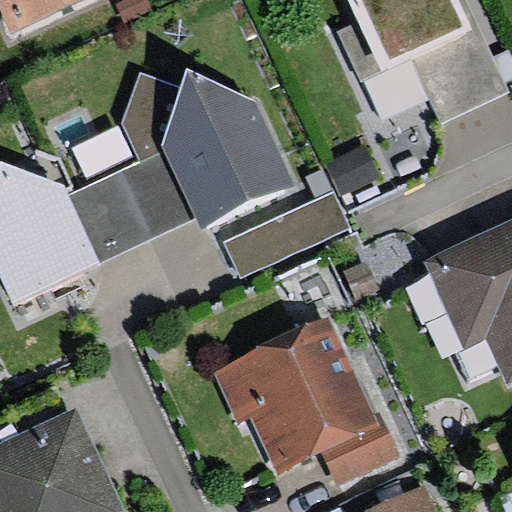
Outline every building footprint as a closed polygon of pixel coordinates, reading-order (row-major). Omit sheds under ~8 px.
[(0,0),(0,15),(10,39),(97,0),(0,0)] [(456,0),(350,0),(389,82),(413,71),(440,129),(503,99),(456,0)] [(201,243),(293,200),(258,126),(154,94),(138,146),(179,155),(120,182),(152,250),(195,230),(201,243)] [(330,175),(341,200),(376,185),(364,160),(330,175)] [(0,268),(23,318),(101,282),(94,268),(147,244),(119,182),(67,205),(0,185),(0,268)] [(338,244),(323,211),(287,227),(301,260),(338,244)] [(511,378),(511,240),(423,281),(459,360),(490,346),(506,381),(511,378)] [(366,295),(358,277),(342,284),(350,302),(366,295)] [(388,464),(329,339),(240,381),(287,479),(324,462),(336,489),(388,464)] [(0,511),(113,511),(80,440),(0,476),(0,511)] [(424,511),(420,503),(399,511),(424,511)]
